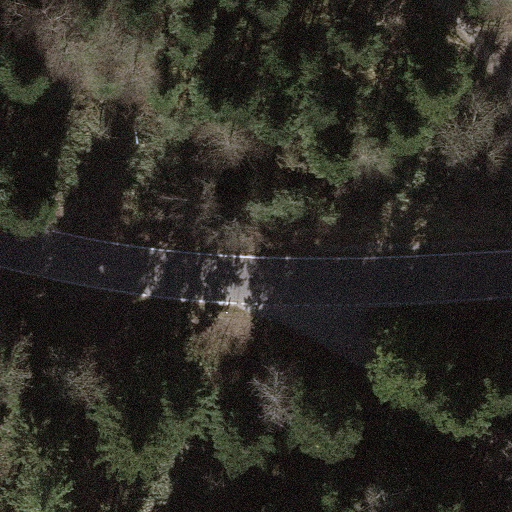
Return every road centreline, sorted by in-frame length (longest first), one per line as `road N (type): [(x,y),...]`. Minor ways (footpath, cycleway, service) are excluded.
road 1 (unclassified): [(511,272),(203,279),(43,263),(0,251)]
road 2 (track): [(511,429),(302,275)]
